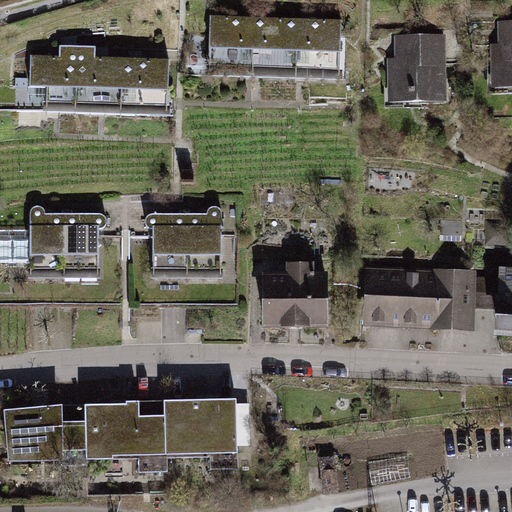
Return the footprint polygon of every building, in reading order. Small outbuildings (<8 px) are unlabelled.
[(210,74),(251,76),(253,17),(212,16),(210,74)] [(253,17),(251,76),(297,78),(299,19),(253,17)] [(299,19),(297,78),(342,79),(344,20),(299,19)] [(511,21),(489,22),(491,94),(511,93),(511,21)] [(380,34),(382,110),(444,108),(442,33),(380,34)] [(21,117),(69,117),(72,59),(25,59),(21,117)] [(69,117),(120,118),(121,60),(72,59),(69,117)] [(172,61),(121,60),(120,118),(170,120),(172,61)] [(60,219),(26,218),(25,283),(59,283),(60,219)] [(60,219),(59,283),(93,283),(93,218),(60,219)] [(181,221),(146,220),(144,283),(180,284),(181,221)] [(181,221),(180,284),(219,284),(220,220),(181,221)] [(511,269),(498,269),(497,279),(476,278),(474,313),(491,314),(490,336),(511,336),(511,269)] [(477,276),(366,270),(362,329),(473,335),(474,313),(476,278),(477,276)] [(327,277),(263,278),(263,329),(328,328),(327,277)] [(159,403),(162,475),(236,472),(233,400),(159,403)] [(162,475),(159,403),(79,406),(80,453),(80,476),(162,475)] [(55,406),(0,409),(0,468),(35,467),(35,455),(80,453),(79,406),(55,406)] [(335,459),(320,460),(323,496),(339,494),(335,459)]
